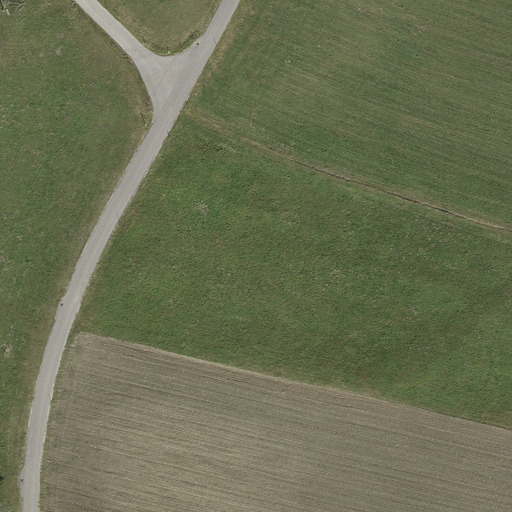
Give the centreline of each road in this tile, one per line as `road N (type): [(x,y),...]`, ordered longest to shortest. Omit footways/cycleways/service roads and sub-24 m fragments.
road 1 (track): [(33,511),(32,476),(81,273),(231,0)]
road 2 (track): [(176,94),(85,0)]
